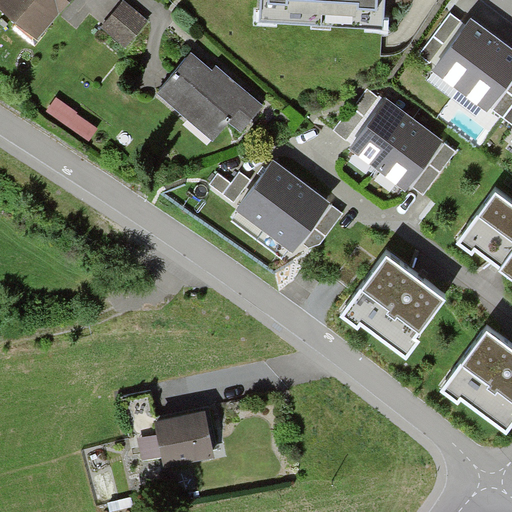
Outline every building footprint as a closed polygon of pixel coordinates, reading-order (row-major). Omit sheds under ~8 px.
[(0,0),(0,1),(39,35),(68,0),(0,0)] [(148,19),(125,0),(118,0),(99,22),(126,44),(148,19)] [(388,0),(261,0),(261,18),(388,25),(388,0)] [(431,61),(463,19),(450,9),(418,51),(431,61)] [(511,41),(469,10),(463,19),(431,61),(488,104),(511,70),(511,41)] [(212,67),(192,49),(158,87),(212,134),(228,117),(241,128),(262,104),(216,63),(212,67)] [(511,81),(493,107),(511,121),(511,81)] [(442,132),(386,90),(376,104),(349,140),(405,181),(430,148),(442,132)] [(49,111),(95,134),(102,119),(56,96),(49,111)] [(445,141),(413,183),(423,190),(455,149),(445,141)] [(329,194),(273,153),(261,168),(253,179),(236,201),(292,243),(316,211),(329,194)] [(236,201),(253,179),(240,168),(231,179),(218,170),(209,181),(236,201)] [(511,271),(511,196),(496,184),(456,237),(473,249),(476,244),(499,262),(511,271)] [(332,202),(303,241),(309,245),(320,241),(343,210),(332,202)] [(421,273),(385,247),(337,310),(355,324),(359,318),(403,351),(415,336),(411,331),(442,288),(421,273)] [(302,267),(295,277),(313,290),(320,280),(302,267)] [(511,342),(486,323),(440,384),(458,397),(461,393),(506,427),(511,418),(511,342)] [(218,455),(207,402),(154,413),(158,430),(138,434),(143,458),(163,455),(165,466),(218,455)]
